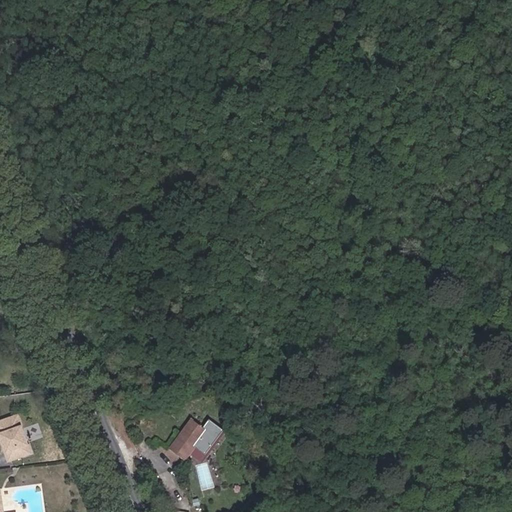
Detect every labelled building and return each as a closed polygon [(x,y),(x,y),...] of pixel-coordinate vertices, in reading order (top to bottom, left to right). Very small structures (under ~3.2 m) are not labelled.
[(19,416),(0,422),(0,434),(0,435),(2,435),(5,441),(2,442),(6,453),(8,452),(11,460),(24,456),(21,448),(29,445),(19,416)] [(192,461),(200,450),(211,433),(218,438),(221,434),(223,431),(210,422),(207,419),(203,424),(199,422),(180,451),(192,461)] [(211,433),(200,450),(200,451),(207,455),(218,438),(211,433)] [(29,445),(21,448),(24,456),(32,453),(29,445)] [(196,464),(202,489),(214,486),(208,461),(196,464)]
